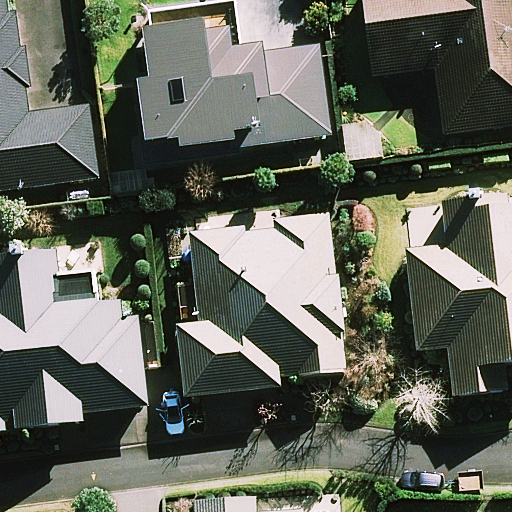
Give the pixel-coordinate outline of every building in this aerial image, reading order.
[(28,117),(12,0),(0,0),(0,194),(96,183),(87,110),(28,117)] [(511,129),(511,0),(365,0),(376,80),(438,72),(446,138),(511,129)] [(237,28),(149,36),(152,78),(144,78),(150,147),(182,145),(183,153),(330,140),(322,51),(240,58),(237,28)] [(452,250),(414,255),(425,352),(451,349),(456,398),(509,392),(506,366),(511,365),(511,206),(447,215),(452,250)] [(349,370),(331,220),(195,236),(206,330),(182,333),(190,399),(282,388),(281,378),(349,370)] [(0,431),(84,422),(83,412),(148,405),(137,308),(96,313),(93,283),(56,287),(54,266),(0,272),(0,431)]
